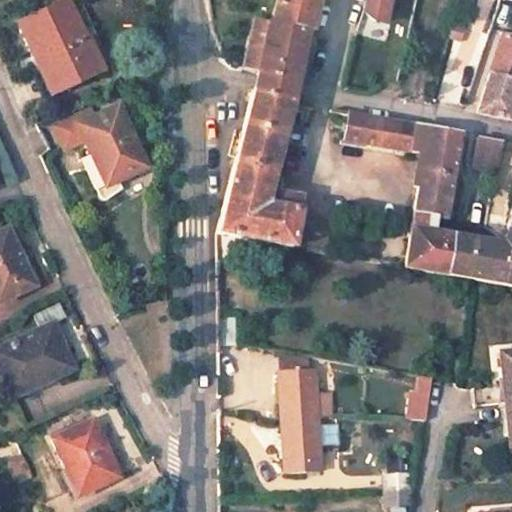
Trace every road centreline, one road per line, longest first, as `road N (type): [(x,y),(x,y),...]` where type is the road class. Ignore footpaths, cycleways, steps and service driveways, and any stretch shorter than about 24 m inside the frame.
road 1 (residential): [(193,491),(104,335),(0,102)]
road 2 (residential): [(193,491),(189,73)]
road 3 (residential): [(189,73),(511,133)]
road 4 (unknown): [(478,29),(456,124),(452,214)]
